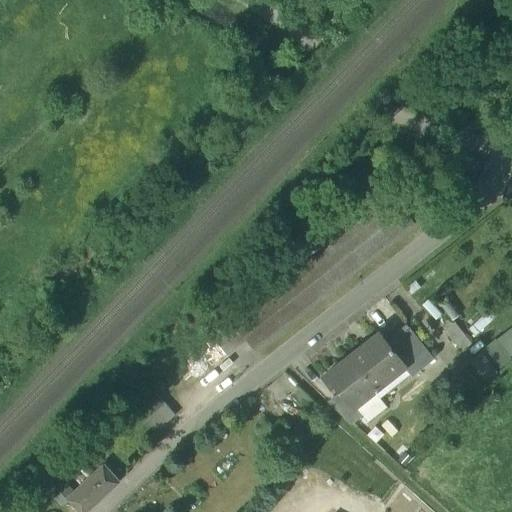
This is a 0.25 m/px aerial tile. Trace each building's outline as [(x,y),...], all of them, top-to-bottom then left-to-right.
[(361,209),(320,241),(325,249),(260,301),(252,290),(208,331),(226,355),(245,340),(254,351),(414,224),(392,196),(389,198),(379,186),(357,203),(361,209)] [(426,350),(409,328),(398,337),(401,341),(415,359),(426,350)] [(401,341),(391,349),(379,333),(347,358),(374,392),(415,359),(401,341)] [(482,355),(470,363),(482,378),(493,369),(482,355)] [(374,392),(347,358),(322,378),(330,390),(334,388),(339,395),(352,409),(356,406),(374,392)] [(469,362),(460,369),(461,370),(474,386),(482,379),(482,378),(470,363),(469,362)] [(474,386),(461,370),(453,376),(465,392),(474,386)] [(155,392),(134,410),(144,422),(165,404),(155,392)] [(352,409),(339,395),(328,403),(352,425),(363,416),(356,406),(352,409)] [(144,422),(143,422),(153,434),(175,416),(165,404),(144,422)] [(115,472),(106,463),(103,467),(111,475),(115,472)] [(103,467),(92,477),(107,493),(118,483),(111,475),(103,467)] [(92,477),(67,500),(78,511),(87,511),(107,493),(92,477)]
